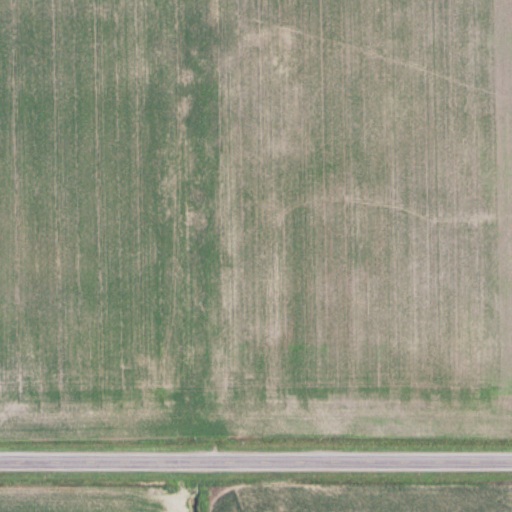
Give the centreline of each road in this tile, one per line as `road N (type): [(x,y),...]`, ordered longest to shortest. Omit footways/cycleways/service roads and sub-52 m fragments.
road 1 (tertiary): [(0,462),(511,462)]
road 2 (residential): [(213,0),(218,462)]
